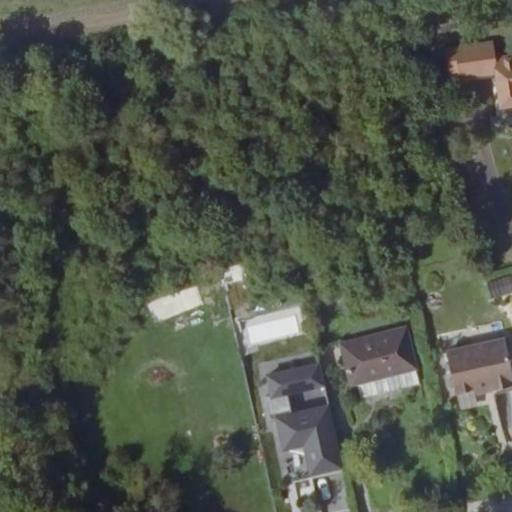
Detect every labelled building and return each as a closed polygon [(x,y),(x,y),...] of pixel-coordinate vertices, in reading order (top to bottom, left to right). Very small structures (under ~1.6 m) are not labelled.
[(494,43),(446,50),(447,60),(456,59),(458,71),(459,78),(496,73),(501,105),(511,103),(511,56),(496,59),(494,43)] [(458,71),(456,59),(447,60),(449,72),(458,71)] [(511,278),(511,277),(491,284),(496,297),(511,291),(511,278)] [(413,363),(347,378),(356,419),(362,418),(423,404),(413,363)] [(511,384),(507,363),(450,377),(459,418),(479,413),(494,410),(495,414),(511,410),(511,384)] [(307,492),(339,485),(316,381),(263,393),(268,413),(261,414),(266,437),(273,435),(280,467),(300,462),(307,492)] [(423,404),(362,418),(365,431),(426,417),(423,404)] [(494,410),(479,413),(480,418),(495,414),(494,410)]
